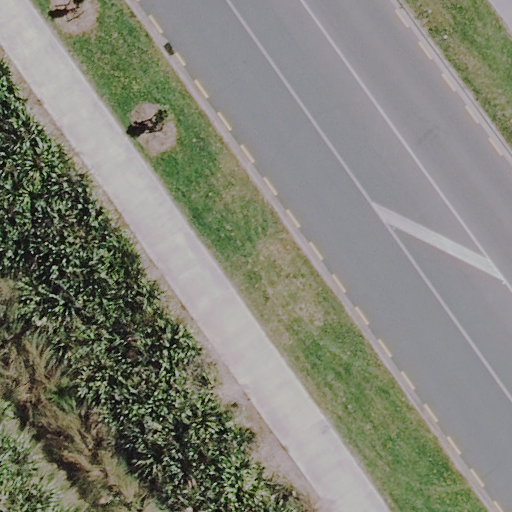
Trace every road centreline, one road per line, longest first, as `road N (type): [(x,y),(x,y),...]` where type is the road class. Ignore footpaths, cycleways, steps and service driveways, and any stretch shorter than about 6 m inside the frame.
road 1 (unclassified): [(446,253),(258,0)]
road 2 (unclassified): [(511,423),(446,253)]
